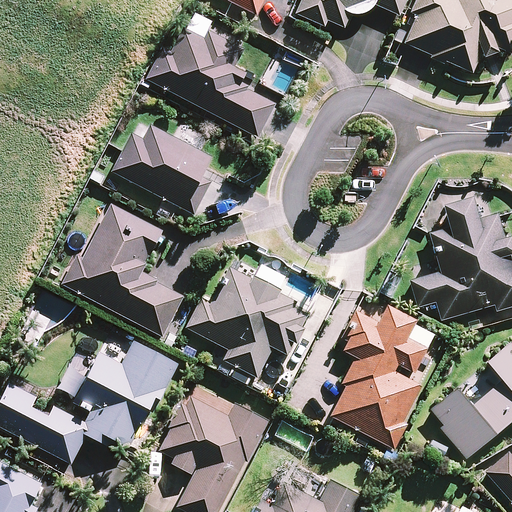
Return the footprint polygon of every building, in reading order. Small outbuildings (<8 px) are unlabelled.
[(223,0),(255,16),(263,0),(223,0)] [(374,6),(399,17),(406,0),(300,0),(294,15),(323,28),(326,21),(343,28),(349,15),(350,16),(354,16),(358,16),(362,15),(365,14),(368,12),(371,9),(374,6)] [(477,58),(480,60),(497,53),(498,50),(510,54),(511,48),(511,0),(414,0),(403,30),(397,27),(391,41),(429,57),(428,61),(447,69),(449,65),(471,73),(477,58)] [(162,47),(145,79),(258,138),(276,104),(246,89),(248,85),(241,81),(245,72),(234,67),(244,49),(208,30),(204,39),(183,28),(170,51),(162,47)] [(141,141),(130,135),(111,173),(192,215),(209,182),(199,178),(210,157),(190,147),(197,134),(181,126),(174,139),(149,126),(141,141)] [(475,197),(440,206),(442,216),(433,218),(437,232),(428,235),(440,277),(410,285),(416,310),(435,305),(439,320),(492,306),(494,312),(511,306),(511,275),(508,277),(503,257),(507,256),(496,214),(481,218),(475,197)] [(160,231),(109,205),(83,254),(77,251),(60,284),(161,337),(182,296),(138,273),(160,231)] [(290,266),(266,254),(252,280),(231,269),(211,306),(200,299),(184,327),(227,351),(222,360),(254,378),(271,347),(286,356),(310,312),(275,293),(290,266)] [(376,324),(353,312),(341,336),(347,339),(340,351),(354,358),(340,384),(344,386),(329,417),(391,448),(422,387),(392,372),(394,367),(412,376),(432,335),(412,325),(414,322),(385,307),(376,324)] [(470,376),(429,411),(442,426),(439,429),(464,458),(511,418),(511,340),(485,363),(500,381),(485,394),(470,376)] [(0,427),(69,464),(84,435),(111,449),(115,443),(127,449),(148,409),(152,411),(176,365),(132,342),(120,364),(98,353),(85,378),(68,369),(58,389),(74,397),(70,405),(88,414),(83,423),(52,407),(47,415),(30,407),(35,397),(8,383),(0,399),(0,427)] [(227,417),(186,395),(153,455),(192,475),(175,506),(185,511),(216,511),(266,422),(234,405),(227,417)] [(511,454),(509,451),(485,472),(511,503),(511,454)] [(34,511),(36,509),(30,506),(40,485),(0,464),(0,511),(34,511)] [(351,511),(359,495),(328,481),(318,501),(281,484),(271,504),(261,499),(255,511),(351,511)]
